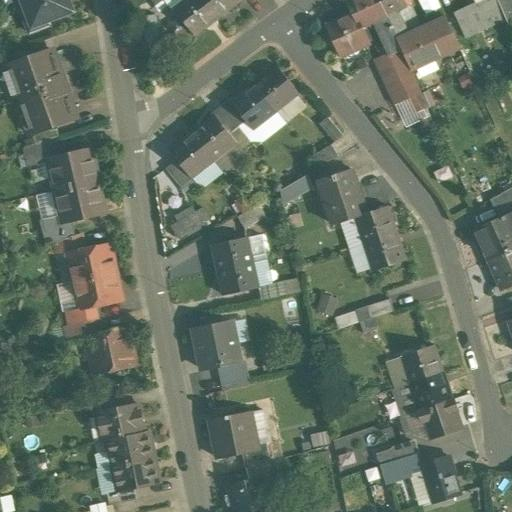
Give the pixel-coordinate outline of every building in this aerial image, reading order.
[(22,0),(27,10),(21,12),(29,33),(49,26),(47,20),(71,11),(67,0),(22,0)] [(168,0),(167,1),(175,10),(187,0),(168,0)] [(202,0),(187,0),(175,10),(196,38),(218,20),(202,0)] [(202,0),(218,20),(240,2),(238,0),(202,0)] [(379,0),(349,0),(348,1),(354,15),(361,29),(375,22),(387,17),(379,0)] [(409,0),(379,0),(387,17),(399,12),(412,5),(409,0)] [(435,0),(417,0),(423,13),(438,6),(435,0)] [(496,0),(483,0),(482,1),(453,14),(465,39),(501,22),(498,14),(502,12),(496,0)] [(511,0),(496,0),(502,12),(508,26),(511,24),(511,0)] [(409,34),(399,12),(387,17),(398,41),(410,35),(409,34)] [(354,15),(328,27),(342,56),(368,44),(361,29),(354,15)] [(157,17),(144,18),(147,42),(160,41),(157,17)] [(398,41),(387,17),(375,22),(385,45),(386,46),(398,41)] [(446,18),(409,34),(410,35),(398,41),(402,50),(411,70),(459,48),(446,18)] [(187,28),(170,42),(176,50),(194,37),(187,28)] [(398,41),(386,46),(385,45),(378,48),(383,58),(402,50),(398,41)] [(26,48),(4,56),(8,67),(30,59),(26,48)] [(383,58),(376,61),(387,84),(412,72),(411,70),(402,50),(383,58)] [(8,67),(6,67),(7,72),(6,73),(9,82),(11,83),(18,101),(64,84),(53,51),(30,59),(8,67)] [(278,67),(255,85),(277,112),(299,94),(278,67)] [(412,72),(387,84),(396,105),(422,93),(412,72)] [(64,84),(18,101),(24,119),(23,121),(26,130),(28,130),(29,134),(54,126),(76,118),(64,84)] [(255,85),(233,102),(255,130),(277,112),(255,85)] [(318,123),(333,140),(340,133),(326,116),(318,123)] [(216,117),(193,135),(214,162),(237,144),(216,117)] [(54,126),(31,134),(35,145),(51,139),(58,136),(54,126)] [(193,135),(171,153),(192,180),(214,162),(193,135)] [(35,145),(25,149),(29,165),(48,161),(56,159),(51,139),(35,145)] [(91,151),(71,155),(68,153),(61,155),(59,158),(56,159),(48,161),(55,191),(98,182),(91,151)] [(177,161),(167,169),(185,192),(195,185),(177,161)] [(353,169),(318,181),(332,225),(355,217),(367,213),(353,169)] [(302,173),(275,190),(283,204),(310,187),(302,173)] [(98,182),(55,191),(62,222),(70,221),(73,220),(77,222),(83,221),(86,217),(105,212),(98,182)] [(511,188),(491,200),(501,218),(511,212),(511,188)] [(258,206),(238,218),(245,229),(265,218),(258,206)] [(367,213),(355,217),(364,245),(398,233),(389,206),(367,213)] [(173,226),(178,237),(180,237),(209,220),(203,210),(191,216),(189,211),(175,218),(178,223),(173,226)] [(511,212),(501,218),(475,229),(489,260),(511,250),(511,212)] [(62,222),(43,226),(48,246),(55,243),(74,236),(70,221),(62,222)] [(398,233),(364,245),(373,272),(407,261),(398,233)] [(74,236),(55,243),(58,256),(67,254),(85,251),(81,234),(74,236)] [(247,239),(214,246),(219,270),(252,263),(247,239)] [(85,251),(67,254),(73,282),(116,273),(111,246),(85,251)] [(511,250),(489,260),(503,292),(511,287),(511,250)] [(252,263),(219,270),(225,296),(258,289),(252,263)] [(116,273),(73,282),(79,309),(94,306),(122,300),(116,273)] [(297,280),(259,288),(261,300),(299,292),(297,280)] [(322,294),(315,308),(329,314),(336,300),(322,294)] [(373,317),(391,311),(387,298),(333,314),(337,328),(360,321),(362,328),(375,324),(373,317)] [(79,309),(67,312),(70,326),(97,320),(94,306),(79,309)] [(70,326),(64,327),(67,343),(87,339),(87,338),(103,335),(99,319),(97,320),(70,326)] [(230,323),(193,330),(202,370),(240,362),(236,344),(234,345),(230,323)] [(103,335),(87,338),(87,339),(94,374),(136,365),(128,330),(103,335)] [(434,346),(401,357),(410,384),(444,373),(434,346)] [(444,373),(410,384),(419,411),(452,399),(444,373)] [(113,398),(89,403),(92,415),(97,414),(115,410),(113,398)] [(452,399),(419,411),(429,438),(462,427),(452,399)] [(115,410),(97,414),(102,441),(106,441),(145,432),(139,405),(115,410)] [(266,408),(252,411),(261,443),(274,440),(266,408)] [(261,443),(252,411),(211,422),(221,460),(244,454),(262,450),(261,443)] [(419,411),(400,418),(406,435),(410,434),(411,435),(425,439),(429,438),(419,411)] [(145,432),(106,441),(111,466),(154,457),(149,432),(145,432)] [(414,442),(391,449),(395,462),(418,455),(414,442)] [(244,454),(247,467),(277,459),(274,447),(262,450),(244,454)] [(391,449),(377,454),(380,466),(395,462),(391,449)] [(91,453),(100,494),(112,492),(103,451),(91,453)] [(328,454),(305,460),(307,469),(330,463),(328,454)] [(377,454),(358,460),(363,472),(380,466),(377,454)] [(418,455),(395,462),(398,473),(421,466),(418,455)] [(154,457),(111,466),(117,492),(134,488),(159,482),(154,457)] [(450,457),(421,466),(432,502),(459,494),(453,473),(455,472),(450,457)] [(247,467),(251,480),(263,477),(281,473),(277,459),(247,467)] [(395,462),(380,466),(384,478),(398,473),(395,462)] [(251,480),(228,486),(234,511),(268,511),(271,511),(263,477),(251,480)] [(117,492),(107,494),(109,505),(113,505),(136,500),(137,500),(134,488),(117,492)] [(136,500),(113,505),(114,511),(135,511),(139,511),(136,500)]
